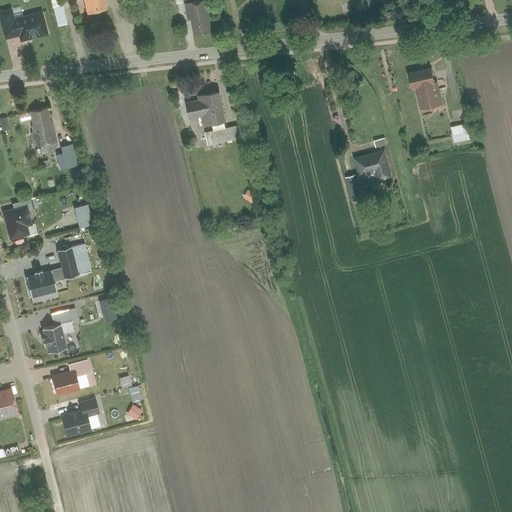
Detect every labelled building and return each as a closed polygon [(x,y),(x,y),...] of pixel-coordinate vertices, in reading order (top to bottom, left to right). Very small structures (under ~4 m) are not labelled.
[(61,0),(51,0),(58,25),(67,23),(61,0)] [(82,0),(85,13),(106,8),(103,0),(82,0)] [(208,0),(197,0),(185,2),(188,19),(191,19),(194,35),(211,32),(208,15),(211,14),(208,0)] [(14,17),(11,6),(0,8),(0,19),(4,38),(18,35),(19,41),(48,34),(42,10),(14,17)] [(431,65),(408,71),(412,87),(416,85),(435,81),(431,65)] [(416,85),(422,108),(441,103),(435,81),(416,85)] [(223,120),(226,119),(220,90),(198,94),(199,98),(202,114),(204,123),(211,122),(223,120)] [(202,114),(199,98),(187,100),(190,117),(202,114)] [(47,106),(29,110),(32,126),(31,127),(35,145),(58,140),(53,121),(51,122),(47,106)] [(7,116),(0,117),(3,129),(10,128),(7,116)] [(223,120),(211,122),(213,128),(224,126),(223,120)] [(468,121),(451,125),(455,141),(472,137),(468,121)] [(224,126),(213,128),(205,130),(208,143),(233,138),(230,125),(224,126)] [(385,135),(374,138),(376,147),(387,145),(385,135)] [(72,143),(60,146),(64,164),(75,161),(72,143)] [(385,148),(354,156),(358,174),(376,169),(379,180),(393,177),(385,148)] [(257,195),(248,188),(243,196),(252,202),(257,195)] [(38,205),(36,196),(12,203),(12,206),(25,203),(27,207),(38,205)] [(12,206),(2,209),(9,238),(27,234),(25,224),(30,222),(27,207),(25,203),(12,206)] [(78,272),(70,245),(56,249),(60,265),(63,276),(78,272)] [(53,279),(63,276),(60,265),(50,268),(53,279)] [(50,268),(25,274),(30,295),(55,289),(53,279),(50,268)] [(77,318),(74,307),(50,313),(53,324),(61,322),(77,318)] [(53,324),(40,327),(47,352),(68,346),(61,322),(53,324)] [(90,370),(86,358),(68,363),(69,370),(74,369),(75,374),(90,370)] [(69,370),(52,374),(57,393),(79,387),(75,374),(74,369),(69,370)] [(127,373),(118,376),(121,386),(131,383),(127,373)] [(131,401),(142,398),(138,384),(128,386),(131,401)] [(0,418),(18,413),(11,387),(0,389),(0,418)] [(99,410),(96,397),(79,402),(81,408),(84,407),(86,414),(99,410)] [(81,408),(62,413),(67,434),(89,428),(86,414),(84,407),(81,408)]
